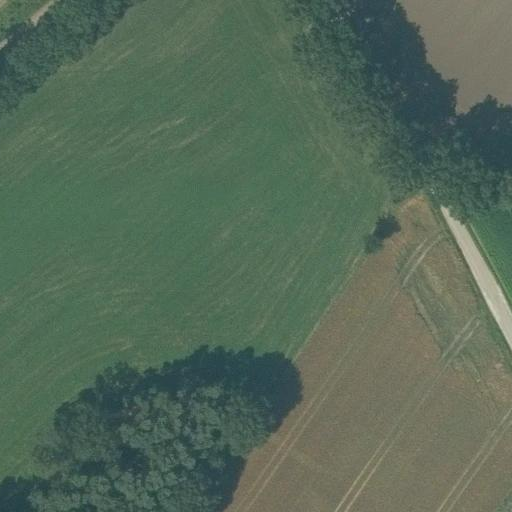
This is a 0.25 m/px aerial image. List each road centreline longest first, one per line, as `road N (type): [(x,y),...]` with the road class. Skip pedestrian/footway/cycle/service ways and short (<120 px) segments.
road 1 (track): [(326,0),(511,339)]
road 2 (track): [(429,189),(511,99)]
